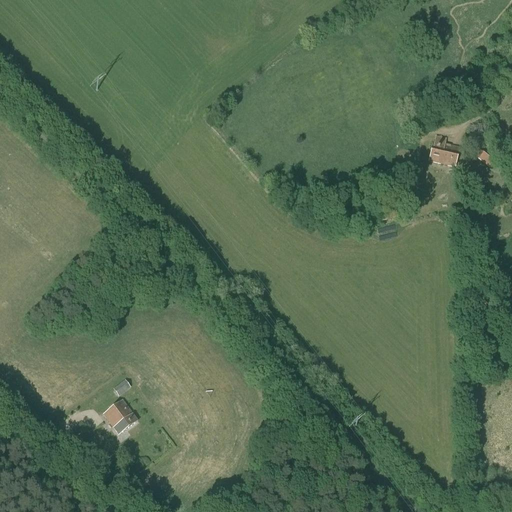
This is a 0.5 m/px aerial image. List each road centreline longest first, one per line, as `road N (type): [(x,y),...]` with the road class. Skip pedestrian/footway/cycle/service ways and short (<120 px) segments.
road 1 (track): [(0,399),(157,511)]
road 2 (track): [(107,511),(0,438)]
